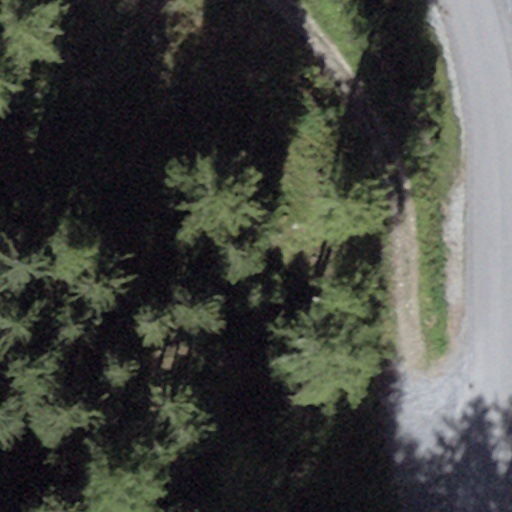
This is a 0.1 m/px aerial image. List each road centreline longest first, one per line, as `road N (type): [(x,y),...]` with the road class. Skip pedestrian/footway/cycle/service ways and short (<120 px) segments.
road 1 (track): [(503,511),(389,422),(366,374),(363,189),(343,94),(290,0)]
road 2 (tertiary): [(508,511),(498,370),(503,91),(466,0)]
